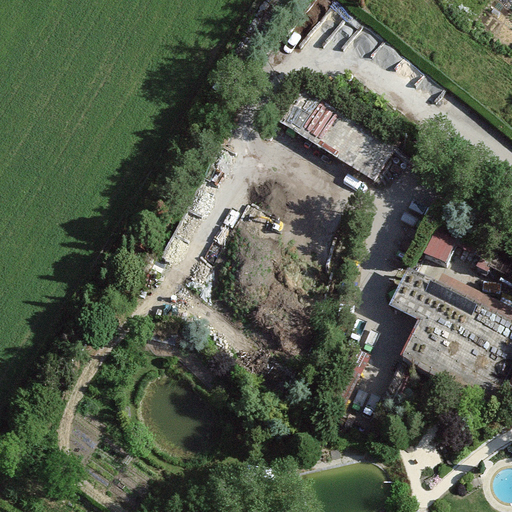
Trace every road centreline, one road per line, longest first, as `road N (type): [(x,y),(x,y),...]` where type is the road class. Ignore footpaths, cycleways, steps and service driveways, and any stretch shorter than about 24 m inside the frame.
road 1 (track): [(511,168),(431,120),(346,48),(318,46),(291,63),(176,272),(62,422),(61,468),(120,511)]
road 2 (track): [(483,151),(432,195),(374,202),(337,193),(242,142)]
road 3 (track): [(380,317),(430,227),(474,217)]
road 4 (track): [(426,511),(428,497),(511,433)]
